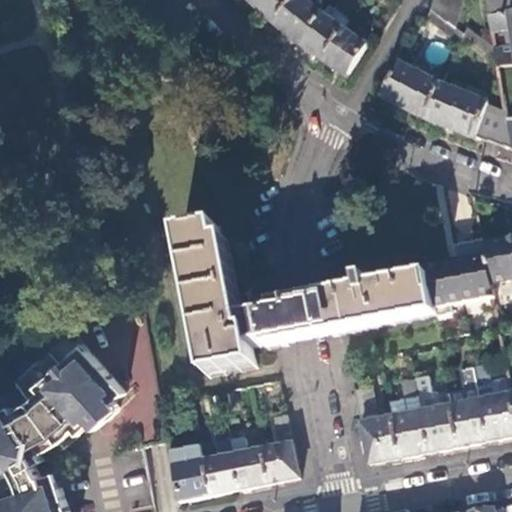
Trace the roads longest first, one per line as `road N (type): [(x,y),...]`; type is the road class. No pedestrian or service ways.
road 1 (residential): [(343,511),(295,247),(303,196),(335,112)]
road 2 (residential): [(335,112),(410,154),(511,187)]
road 3 (residential): [(206,0),(255,52),(335,112)]
road 4 (residential): [(511,479),(343,511)]
